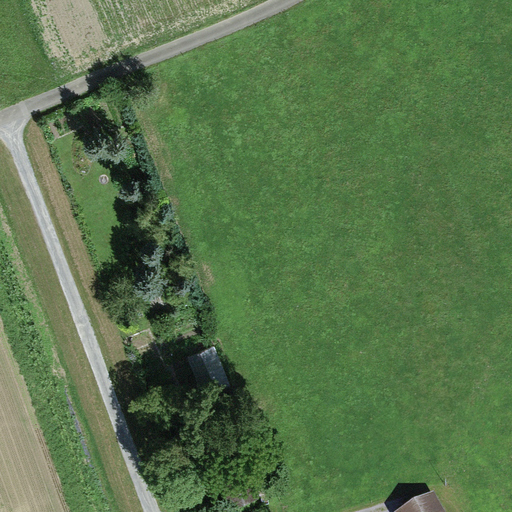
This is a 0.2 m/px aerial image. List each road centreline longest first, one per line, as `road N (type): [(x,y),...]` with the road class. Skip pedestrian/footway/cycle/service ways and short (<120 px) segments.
road 1 (track): [(11,119),(157,511)]
road 2 (residential): [(308,0),(0,123)]
